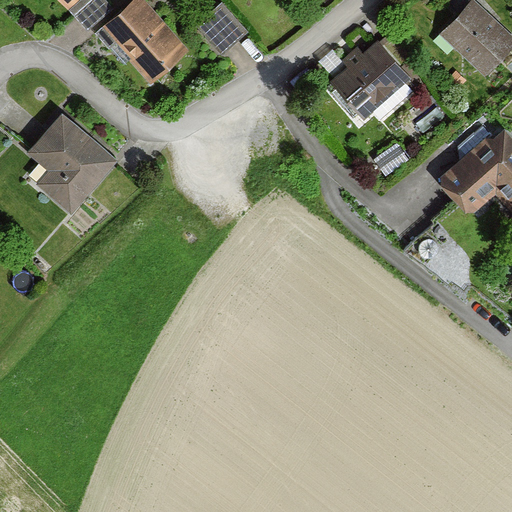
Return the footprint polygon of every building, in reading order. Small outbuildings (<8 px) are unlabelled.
[(85,0),(53,0),(68,16),(85,0)] [(189,53),(139,0),(137,0),(94,41),(115,63),(122,56),(152,88),(189,53)] [(487,81),(511,52),(511,37),(472,1),(439,38),(487,81)] [(381,48),(378,44),(366,55),(360,49),(344,64),(348,68),(328,86),(362,124),(412,79),(400,67),(412,56),(394,36),(381,48)] [(116,160),(60,114),(26,155),(48,173),(35,189),(69,217),(116,160)] [(511,139),(504,131),(490,143),(486,139),(438,182),(471,219),(498,195),(511,210),(511,139)]
